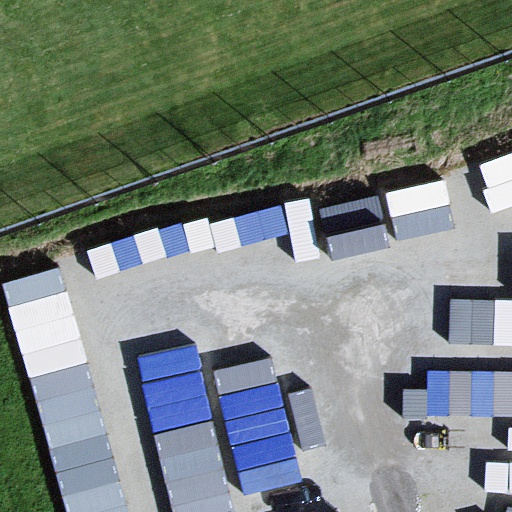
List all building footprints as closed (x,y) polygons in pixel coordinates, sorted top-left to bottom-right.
[(412,172),(420,220),(448,215),(440,167),(412,172)] [(122,511),(69,253),(11,265),(61,511),(122,511)] [(154,365),(169,511),(221,506),(206,359),(154,365)] [(291,468),(279,404),(229,413),(241,477),(291,468)] [(342,511),(339,499),(284,511),(342,511)]
